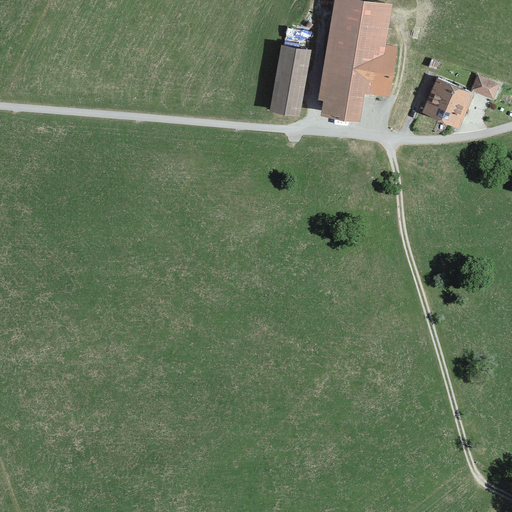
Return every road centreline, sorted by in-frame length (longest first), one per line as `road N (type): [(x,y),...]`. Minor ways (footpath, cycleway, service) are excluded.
road 1 (unclassified): [(511,126),(450,140),(402,139),(0,106)]
road 2 (track): [(386,138),(406,243),(468,454),(476,475),(511,498)]
